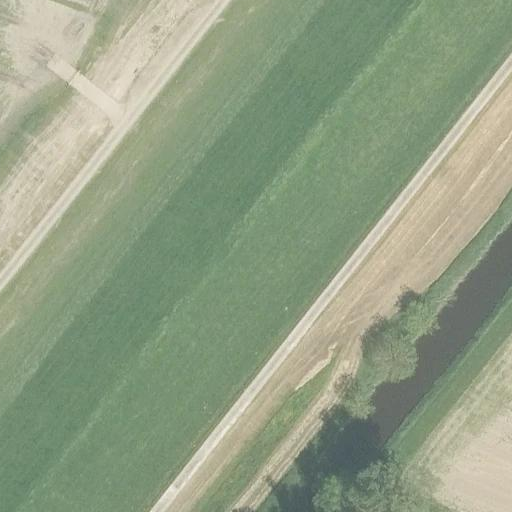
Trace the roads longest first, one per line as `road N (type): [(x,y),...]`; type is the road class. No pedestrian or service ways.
road 1 (track): [(511,64),(158,511)]
road 2 (track): [(0,280),(221,0)]
